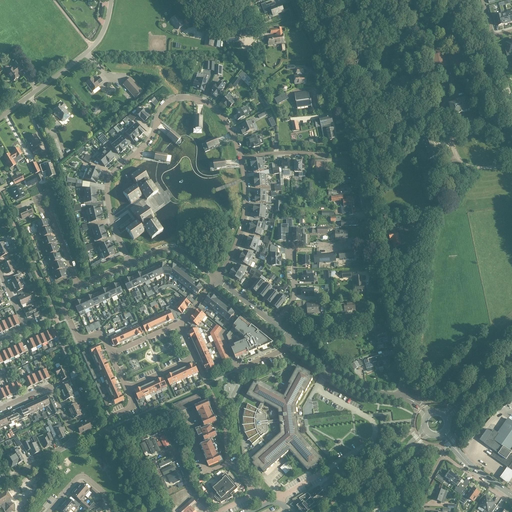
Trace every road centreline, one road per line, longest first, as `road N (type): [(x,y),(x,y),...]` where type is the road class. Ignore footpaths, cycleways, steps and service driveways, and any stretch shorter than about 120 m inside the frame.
road 1 (unclassified): [(401,396),(338,92),(295,0)]
road 2 (residential): [(241,159),(214,108),(189,97),(165,103),(145,145),(107,183),(129,265)]
road 3 (unclassified): [(0,117),(92,49),(112,0)]
road 4 (residential): [(183,414),(206,472),(232,465),(265,505)]
road 5 (residential): [(217,279),(241,229),(241,159)]
road 6 (residential): [(401,396),(348,383),(293,339)]
